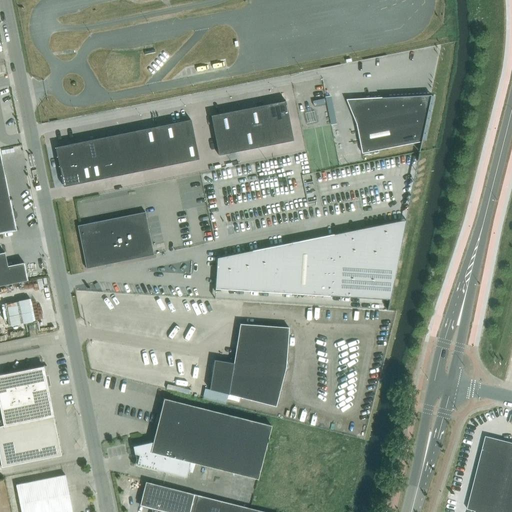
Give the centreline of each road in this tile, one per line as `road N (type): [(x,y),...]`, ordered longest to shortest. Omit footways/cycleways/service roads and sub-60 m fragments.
road 1 (unclassified): [(107,511),(4,0)]
road 2 (secondary): [(485,216),(435,378)]
road 3 (secondary): [(451,382),(485,216)]
road 4 (secondary): [(435,378),(405,511)]
road 5 (secondary): [(416,511),(451,382)]
